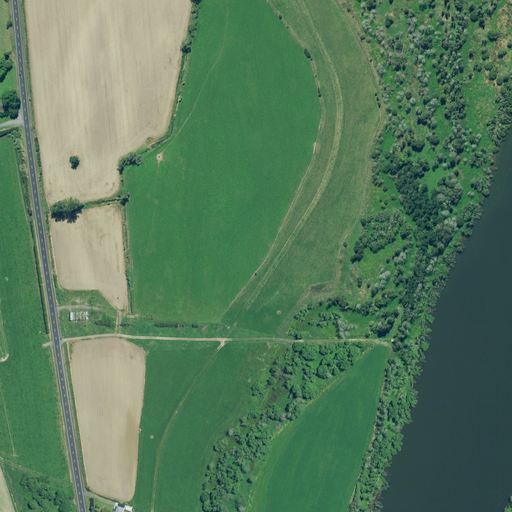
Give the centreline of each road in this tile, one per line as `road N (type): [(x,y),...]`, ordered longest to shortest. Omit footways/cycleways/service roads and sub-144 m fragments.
road 1 (tertiary): [(26,120),(82,511)]
road 2 (tertiary): [(15,0),(26,120)]
